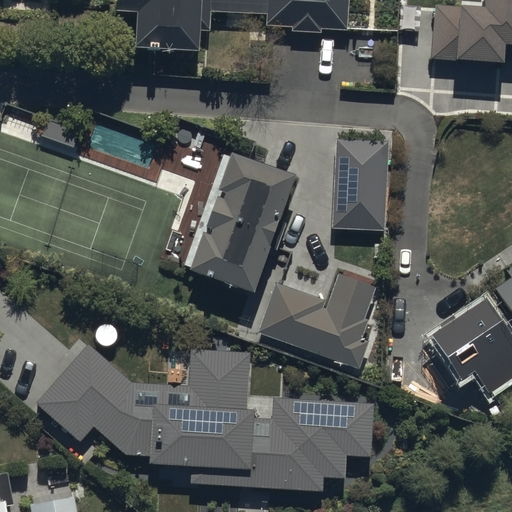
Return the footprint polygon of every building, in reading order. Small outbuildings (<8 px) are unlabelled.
[(119,0),(119,17),(142,18),(140,51),(198,54),(199,17),(272,20),(271,35),(351,38),(352,0),(119,0)] [(511,0),(486,0),(486,20),(492,21),(492,26),(481,26),(482,16),(436,14),(434,71),(465,72),(479,73),(509,74),(509,62),(511,61),(511,0)] [(377,64),(336,64),(337,81),(377,81),(377,64)] [(80,131),(47,120),(42,136),(76,146),(80,131)] [(331,225),(382,226),(384,136),(333,135),(331,225)] [(185,262),(249,285),(291,169),(228,146),(185,262)] [(511,266),(491,281),(508,306),(498,313),(486,295),(441,325),(477,378),(511,355),(511,333),(510,331),(511,329),(511,266)] [(273,281),(266,302),(256,330),(354,365),(364,337),(360,335),(367,314),(362,312),(372,283),(336,271),(326,299),(273,281)] [(321,487),(322,474),(343,475),(344,451),(369,452),(371,398),(270,394),(269,415),(244,414),(247,348),(189,345),(187,382),(131,380),(87,341),(45,387),(33,400),(77,439),(89,426),(126,459),(184,461),(190,461),(190,481),(321,487)] [(507,407),(511,403),(511,382),(497,392),(507,407)] [(29,511),(5,511),(2,495),(0,486),(0,511),(76,511),(73,495),(28,504),(29,511)]
